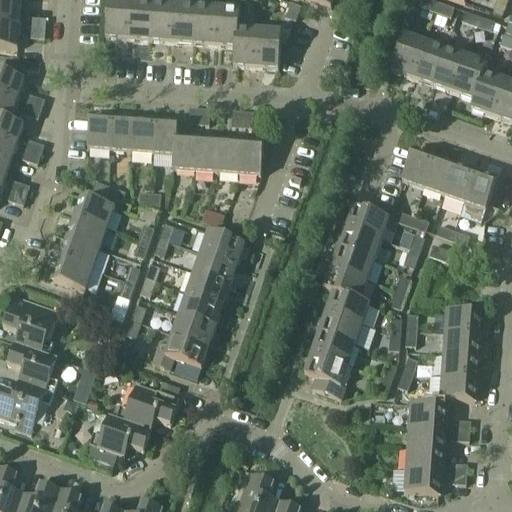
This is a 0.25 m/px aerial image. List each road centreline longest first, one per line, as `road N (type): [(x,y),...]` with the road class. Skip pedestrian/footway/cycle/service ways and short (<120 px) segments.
road 1 (residential): [(0,452),(120,494),(211,425),(274,446),(326,501),(358,511)]
road 2 (residential): [(494,504),(511,259)]
road 3 (residential): [(66,90),(297,104)]
road 4 (residential): [(0,278),(50,183),(66,90)]
road 5 (residential): [(257,234),(297,104)]
road 6 (residential): [(391,115),(511,161)]
